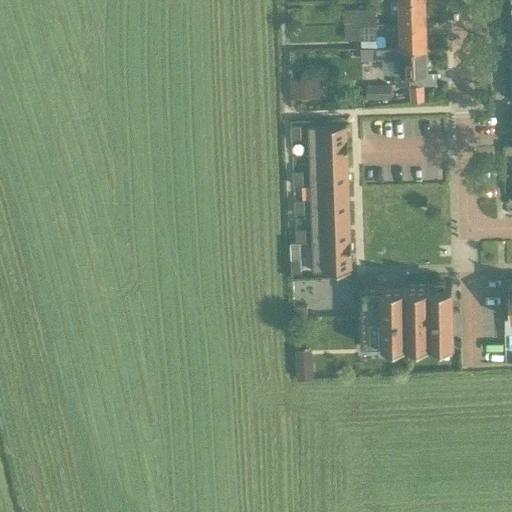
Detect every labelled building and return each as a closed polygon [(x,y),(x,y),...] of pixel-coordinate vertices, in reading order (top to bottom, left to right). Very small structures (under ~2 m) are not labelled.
[(391,0),(392,13),(399,13),(400,23),(427,22),(426,0),(391,0)] [(428,47),(427,22),(400,23),(400,47),(428,47)] [(377,48),(376,39),(376,23),(368,23),(368,25),(359,25),(360,49),(377,48)] [(429,71),(428,47),(400,47),(377,48),(360,49),(360,57),(394,56),(395,85),(416,84),(416,72),(429,71)] [(294,95),(323,94),(322,74),(293,74),(294,95)] [(369,81),(368,95),(393,96),(393,82),(369,81)] [(309,154),(348,152),(347,124),(308,125),(309,154)] [(286,138),(295,137),(294,125),(285,125),(286,138)] [(309,154),(310,183),(349,181),(348,152),(309,154)] [(288,184),(297,183),(297,171),(287,171),(288,184)] [(350,210),(349,181),(310,183),(311,211),(350,210)] [(288,196),(298,196),(297,183),(288,184),(288,196)] [(311,211),(312,240),(351,239),(350,210),(311,211)] [(290,241),(300,241),(299,228),(290,228),(290,241)] [(352,268),(351,239),(312,240),(313,269),(352,268)] [(291,254),(300,253),(300,241),(290,241),(291,254)] [(452,283),(406,283),(406,287),(360,288),(361,348),(407,347),(407,343),(453,343),(452,283)] [(307,316),(307,305),(295,305),(295,316),(307,316)] [(299,346),(298,374),(314,375),(314,346),(299,346)]
